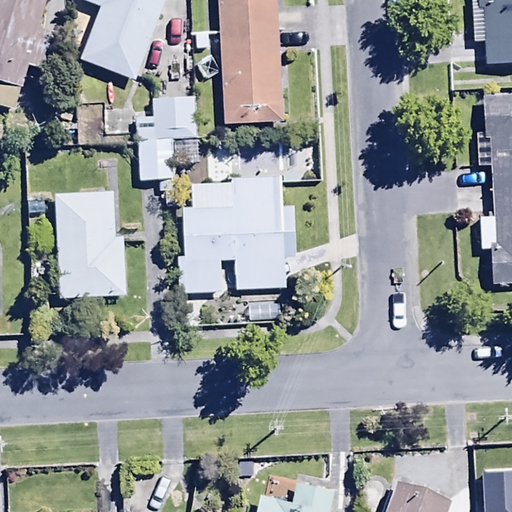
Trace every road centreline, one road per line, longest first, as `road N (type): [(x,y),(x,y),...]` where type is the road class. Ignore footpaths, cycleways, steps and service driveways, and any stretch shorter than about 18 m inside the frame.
road 1 (residential): [(0,402),(391,384)]
road 2 (residential): [(391,384),(370,0)]
road 3 (residential): [(391,384),(511,379)]
